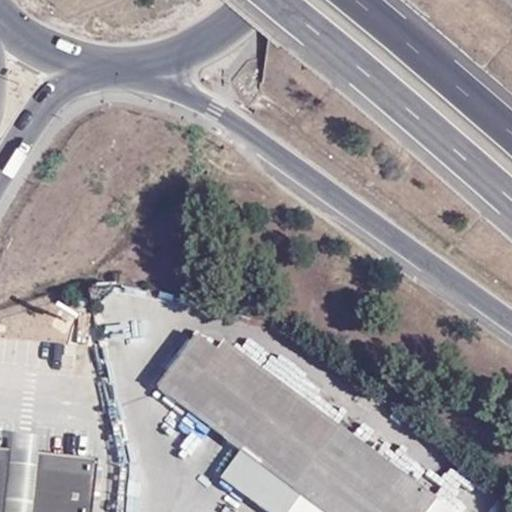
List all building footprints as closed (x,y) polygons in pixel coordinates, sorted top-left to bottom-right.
[(159,390),(243,453),(303,500),(319,511),(428,511),(434,504),(221,344),(215,353),(198,341),(159,390)] [(189,462),(209,431),(183,415),(171,433),(183,440),(175,453),(189,462)] [(27,465),(29,452),(31,436),(3,433),(2,449),(0,459),(0,462),(14,464),(27,465)] [(0,511),(84,511),(90,458),(29,452),(27,465),(14,464),(0,462),(0,459),(2,449),(0,449),(0,511)] [(293,511),(303,500),(243,453),(222,480),(264,511),(293,511)]
